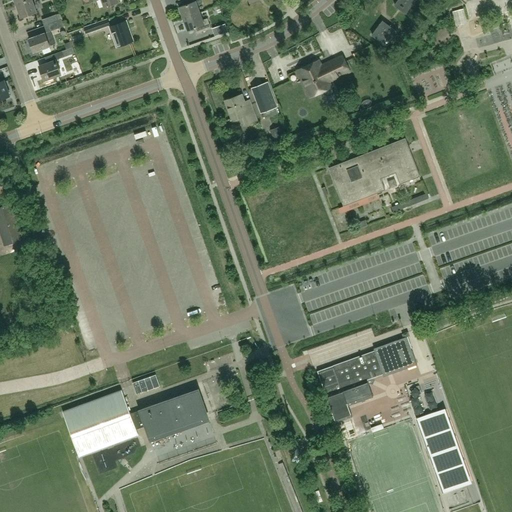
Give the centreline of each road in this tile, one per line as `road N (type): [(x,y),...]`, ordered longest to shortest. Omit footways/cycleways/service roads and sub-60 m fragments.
road 1 (residential): [(280,347),(183,75)]
road 2 (tertiary): [(183,75),(275,38),(326,0)]
road 3 (tertiary): [(39,128),(183,75)]
